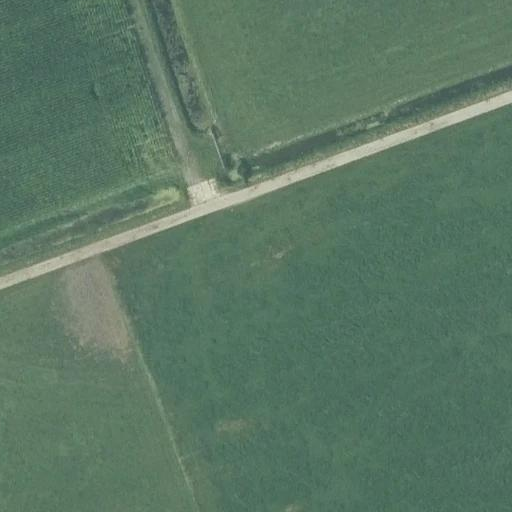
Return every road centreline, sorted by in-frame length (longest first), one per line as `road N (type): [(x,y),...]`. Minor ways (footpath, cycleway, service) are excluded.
road 1 (track): [(209,207),(511,96)]
road 2 (track): [(0,284),(209,207),(197,183)]
